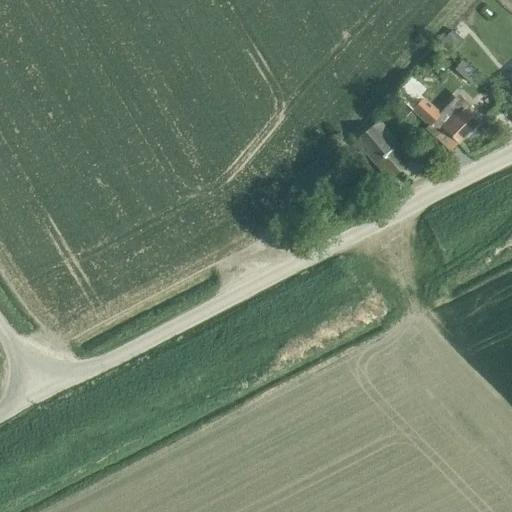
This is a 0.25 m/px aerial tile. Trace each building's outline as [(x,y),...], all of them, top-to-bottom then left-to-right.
[(452,31),(443,41),(455,51),(463,41),(452,31)] [(462,60),(455,68),(471,83),(479,74),(462,60)] [(478,122),(472,117),(477,113),(469,105),(458,117),(447,106),(440,114),(419,94),(425,88),(412,76),(395,94),(428,126),(426,127),(450,151),(478,122)] [(405,108),(397,116),(407,126),(415,118),(405,108)] [(389,177),(415,155),(402,140),(398,142),(380,120),(357,140),(389,177)]
